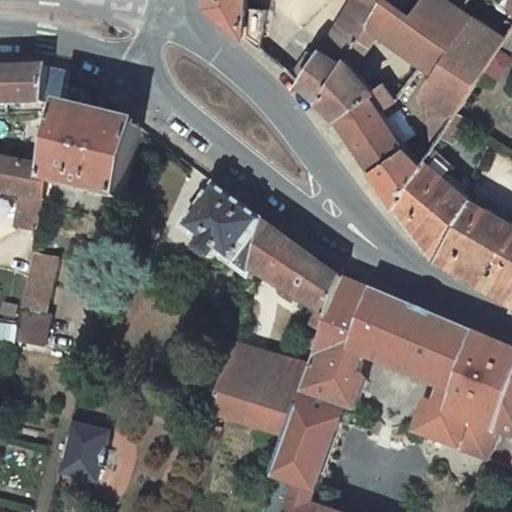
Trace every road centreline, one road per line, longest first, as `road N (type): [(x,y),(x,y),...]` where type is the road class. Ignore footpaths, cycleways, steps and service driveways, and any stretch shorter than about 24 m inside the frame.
road 1 (tertiary): [(375,247),(266,94),(156,12)]
road 2 (tertiary): [(139,72),(375,247)]
road 3 (tertiary): [(375,247),(416,280),(511,321)]
road 4 (unclassified): [(0,31),(45,35),(139,72)]
